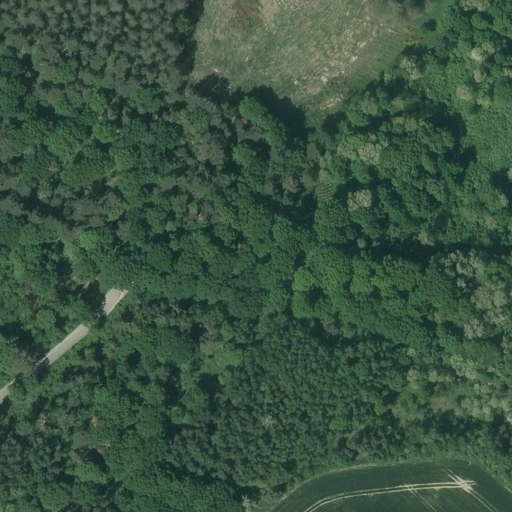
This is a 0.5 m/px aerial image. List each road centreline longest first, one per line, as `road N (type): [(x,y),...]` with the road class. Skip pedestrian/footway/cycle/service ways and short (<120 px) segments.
road 1 (unknown): [(511,343),(388,287),(341,280),(330,268)]
road 2 (unknown): [(296,269),(213,265),(151,239),(133,243),(123,259)]
road 3 (unclassified): [(0,392),(96,317),(123,259)]
road 4 (track): [(511,256),(330,268)]
road 5 (track): [(0,197),(96,228),(123,259)]
